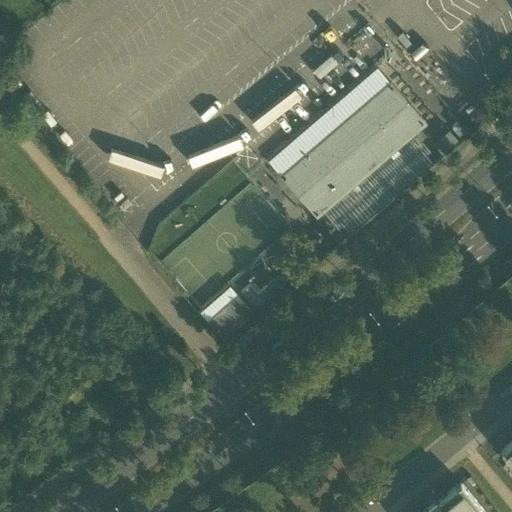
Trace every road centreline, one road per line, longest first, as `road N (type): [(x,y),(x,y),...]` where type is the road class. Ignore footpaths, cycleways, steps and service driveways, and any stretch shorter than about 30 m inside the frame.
road 1 (primary): [(511,154),(228,390),(57,511)]
road 2 (primary): [(138,511),(301,393),(511,217)]
road 3 (residential): [(511,400),(380,511)]
